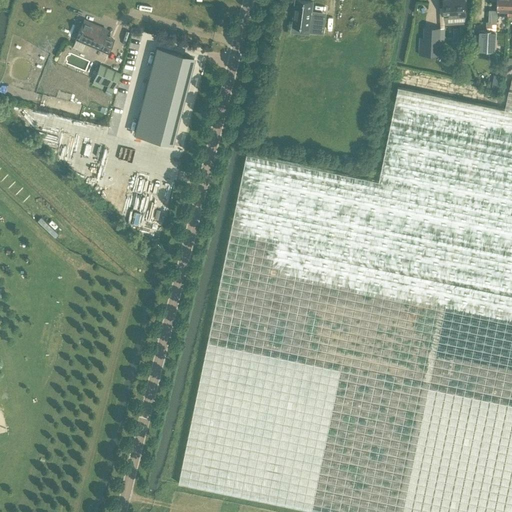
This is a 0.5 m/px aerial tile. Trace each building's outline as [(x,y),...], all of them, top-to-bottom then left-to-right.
[(313,0),(296,0),(294,20),(305,21),(304,29),(311,30),(311,28),(325,29),(327,10),(313,8),(313,0)] [(443,0),(445,16),(465,15),(464,0),(443,0)] [(497,0),(497,10),(489,10),(488,22),(497,22),(497,15),(509,15),(509,0),(497,0)] [(107,52),(112,41),(103,37),(107,30),(84,20),(76,39),(107,52)] [(425,28),(424,38),(419,38),(419,54),(439,54),(440,28),(425,28)] [(480,38),(471,37),(471,48),(479,49),(479,50),(495,51),(496,31),(480,30),(480,38)] [(157,48),(135,132),(172,142),(193,58),(157,48)] [(127,62),(113,127),(134,131),(147,66),(127,62)] [(120,73),(101,64),(94,79),(114,88),(120,73)] [(511,511),(511,78),(509,90),(505,109),(398,87),(379,180),(247,153),(179,483),(320,511),(511,511)] [(80,147),(84,125),(45,118),(41,139),(80,147)]
